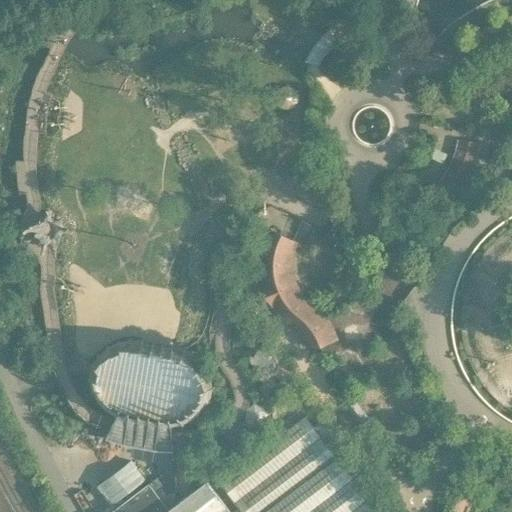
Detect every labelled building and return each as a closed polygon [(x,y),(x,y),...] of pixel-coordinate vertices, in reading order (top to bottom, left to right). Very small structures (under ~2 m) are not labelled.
[(307,55),(305,62),(306,62),(312,63),(319,65),(320,65),(323,59),(328,53),(332,50),(336,47),(339,44),(336,40),(333,35),(329,31),(328,30),(319,38),(313,47),(307,55)] [(288,85),(281,87),(276,91),(274,98),(277,105),(283,109),(290,109),(296,106),(299,100),(298,93),(294,87),(288,85)] [(478,146),(460,144),(459,150),(458,154),(456,159),(454,164),(452,169),(449,173),(447,178),(444,182),(440,186),(455,197),(459,192),(462,187),(466,181),(469,176),(471,170),(473,164),(475,158),(477,152),(478,146)] [(287,256),(289,248),(292,241),(269,230),(265,241),(262,252),(261,264),(261,274),(264,287),(269,298),(275,308),(281,314),(285,319),(291,323),(295,326),(297,328),(299,331),(301,333),(303,335),(304,338),(306,341),(307,343),(308,346),(323,342),(332,339),(330,335),(329,330),(327,326),(324,322),(323,320),(314,310),(307,304),(303,301),(302,300),(300,299),(295,293),(291,286),(288,279),(286,271),(286,264),(287,256)] [(200,403),(203,390),(200,379),(194,370),(187,363),(177,356),(171,354),(165,353),(155,351),(145,349),(135,347),(124,346),(112,349),(102,354),(94,361),(86,371),(85,382),(87,393),(93,403),(101,411),(110,417),(108,423),(105,428),(100,439),(117,444),(148,450),(166,451),(165,437),(165,429),(164,427),(185,419),(194,412),(200,403)] [(356,401),(348,407),(363,427),(371,420),(356,401)] [(307,415),(220,481),(243,511),(379,511),(368,497),(378,490),(371,481),(347,449),(341,453),(338,456),(330,446),(334,443),(339,439),(335,432),(332,428),(322,436),(307,415)] [(113,504),(145,480),(130,460),(98,485),(113,504)] [(149,482),(110,511),(231,511),(209,483),(206,479),(191,490),(183,496),(176,501),(167,507),(149,482)]
